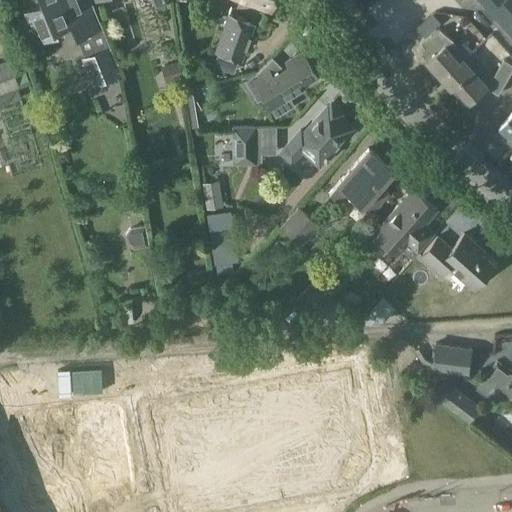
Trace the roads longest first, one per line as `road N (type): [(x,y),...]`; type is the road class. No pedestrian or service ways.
road 1 (residential): [(0,357),(511,321)]
road 2 (unknown): [(160,511),(138,402),(356,364),(372,463),(343,498)]
road 3 (residential): [(511,205),(379,80),(333,0)]
